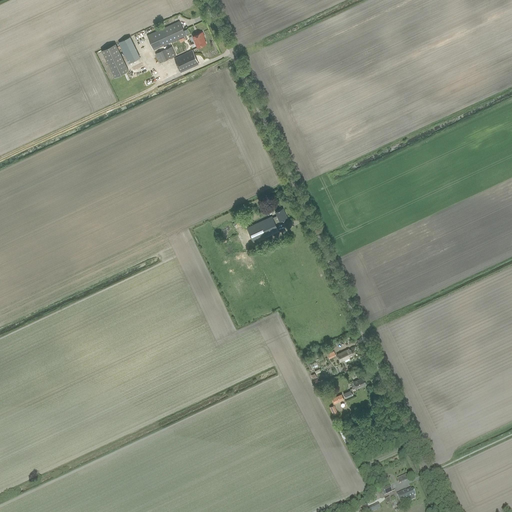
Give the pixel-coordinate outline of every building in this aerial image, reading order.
[(179,21),(147,36),(154,50),(186,35),(179,21)] [(204,32),(195,36),(198,42),(198,43),(199,46),(200,46),(200,47),(208,43),(205,36),(206,36),(204,32)] [(130,37),(118,43),(128,64),(140,58),(130,37)] [(114,78),(128,71),(115,44),(101,51),(114,78)] [(160,65),(170,61),(169,59),(175,56),(171,46),(155,54),(160,65)] [(175,58),(181,72),(200,64),(194,50),(175,58)] [(253,225),(251,220),(244,223),(254,243),(279,231),(275,224),(279,222),(287,219),(283,208),(275,212),(277,216),(273,218),(272,216),(253,225)] [(219,224),(219,237),(232,237),(232,224),(219,224)] [(226,255),(235,251),(231,241),(222,245),(226,255)] [(349,349),(337,355),(340,362),(352,356),(352,355),(353,355),(351,350),(349,350),(349,349)] [(362,378),(350,384),(353,388),(355,387),(356,389),(365,385),(365,384),(366,383),(364,379),(363,379),(362,378)] [(350,391),(344,394),(346,399),(353,396),(350,391)] [(329,407),(333,415),(338,413),(334,404),(329,407)] [(406,474),(397,478),(399,483),(408,479),(406,474)] [(382,490),(384,495),(392,492),(390,487),(382,490)] [(405,490),(396,494),(401,505),(415,498),(414,496),(416,495),(413,490),(411,490),(411,489),(406,491),(405,490)] [(367,504),(362,506),(364,511),(372,511),(381,508),(378,503),(375,504),(375,505),(369,508),(367,504)]
